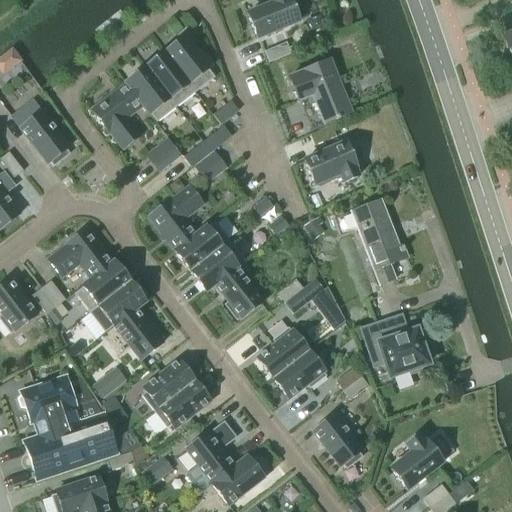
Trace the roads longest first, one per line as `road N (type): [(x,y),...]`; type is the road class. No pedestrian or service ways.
road 1 (residential): [(331,511),(107,222)]
road 2 (residential): [(107,222),(134,200),(67,100),(72,85),(188,0)]
road 3 (tertiary): [(416,0),(511,288)]
road 4 (residential): [(203,0),(282,196)]
road 5 (residential): [(107,222),(89,207),(65,210),(0,259)]
